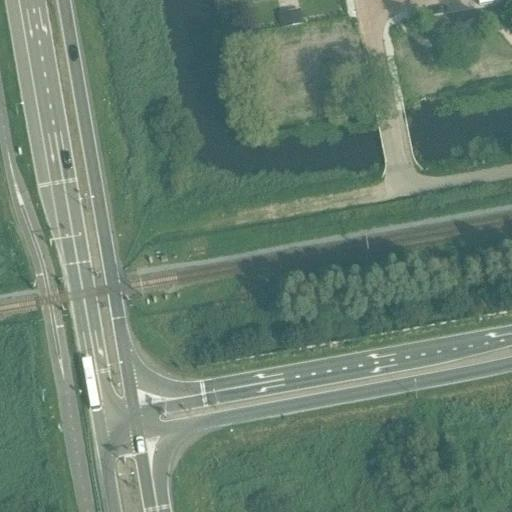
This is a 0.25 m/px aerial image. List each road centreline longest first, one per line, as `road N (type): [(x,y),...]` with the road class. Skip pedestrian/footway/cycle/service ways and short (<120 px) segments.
road 1 (secondary): [(28,0),(103,424)]
road 2 (secondary): [(132,408),(62,0)]
road 3 (trunk): [(511,336),(132,408)]
road 4 (trunk): [(141,436),(511,363)]
